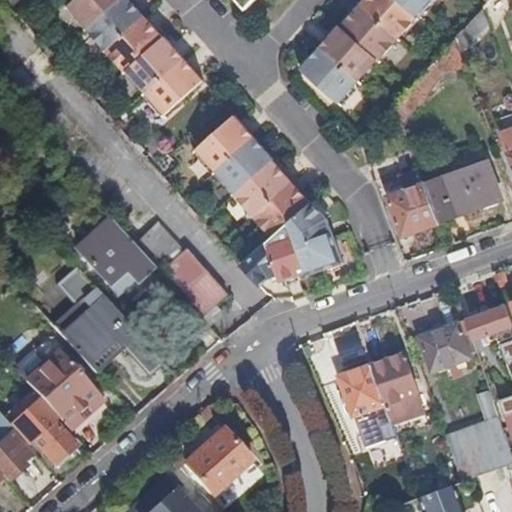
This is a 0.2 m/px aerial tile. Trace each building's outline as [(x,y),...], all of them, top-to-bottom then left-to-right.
[(82,0),(74,8),(94,30),(132,73),(171,116),(207,84),(202,78),(200,80),(171,48),(173,46),(168,40),(167,41),(164,43),(126,0),(125,0),(82,0)] [(164,43),(167,41),(129,0),(125,0),(126,0),(164,43)] [(239,0),(250,12),(261,0),(239,0)] [(309,66),(303,71),(339,103),(379,60),(417,16),(421,20),(435,4),(431,1),(431,0),(373,0),(346,31),(344,29),(343,28),(338,33),(340,36),(311,68),(309,66)] [(346,31),(373,0),(369,0),(344,29),(346,31)] [(94,30),(74,8),(72,9),(91,32),(94,30)] [(458,40),(464,54),(477,41),(483,46),(494,34),(484,12),(458,40)] [(382,63),(421,20),(417,16),(379,60),(381,62),(382,63)] [(94,30),(91,32),(90,33),(129,76),(130,75),(132,73),(94,30)] [(340,36),(338,33),(309,66),(311,68),(340,36)] [(446,79),(469,69),(464,54),(458,40),(397,109),(404,125),(446,79)] [(200,80),(202,78),(173,46),(171,48),(200,80)] [(341,106),(381,62),(379,60),(339,103),(341,106)] [(132,73),(130,75),(169,118),(171,116),(132,73)] [(239,119),(236,121),(276,164),(274,165),(313,208),(315,206),(277,163),(278,162),(239,119)] [(236,121),(203,151),(281,237),(277,241),(246,268),(265,289),(274,281),(282,278),(285,285),(304,278),(302,273),(309,270),(311,275),(312,278),(347,265),(331,222),(317,205),(315,206),(313,208),(274,165),(276,164),(236,121)] [(511,131),(503,136),(511,161),(511,131)] [(281,237),(203,151),(201,153),(240,197),(240,199),(277,241),(281,237)] [(440,226),(482,210),(481,208),(503,200),(489,162),(467,171),(469,174),(427,190),(440,226)] [(405,239),(440,226),(427,190),(421,173),(401,181),(405,193),(390,199),(405,239)] [(138,285),(155,269),(113,222),(79,252),(112,289),(129,274),(138,285)] [(150,255),(164,270),(184,252),(170,237),(150,255)] [(189,253),(166,274),(207,319),(204,321),(213,331),(226,319),(218,309),(229,298),(189,253)] [(304,278),(311,275),(309,270),(302,273),(304,278)] [(125,351),(139,338),(79,272),(37,310),(90,370),(118,344),(125,351)] [(123,300),(138,285),(129,274),(112,289),(123,300)] [(469,322),(476,343),(510,331),(511,336),(511,319),(508,308),(469,322)] [(461,325),(422,339),(434,374),(474,359),(461,325)] [(90,370),(97,377),(125,351),(118,344),(90,370)] [(61,356),(27,385),(43,403),(60,421),(66,428),(80,414),(83,416),(100,400),(61,356)] [(388,407),(420,395),(406,356),(374,368),(388,407)] [(358,418),(369,449),(390,442),(384,428),(394,424),(392,418),(388,407),(374,368),(342,380),(356,419),(358,418)] [(11,424),(40,401),(33,392),(4,414),(11,424)] [(511,399),(502,403),(511,430),(511,399)] [(105,406),(100,400),(83,416),(80,414),(66,428),(72,436),(105,406)] [(60,421),(43,403),(13,430),(18,435),(31,450),(37,445),(58,469),(79,450),(57,425),(60,421)] [(210,409),(199,420),(207,428),(215,421),(210,409)] [(394,424),(397,431),(412,426),(408,413),(392,418),(394,424)] [(13,430),(0,415),(0,472),(12,485),(36,463),(14,438),(18,435),(13,430)] [(511,450),(501,419),(449,438),(466,483),(479,478),(492,474),(507,469),(511,467),(511,450)] [(190,465),(188,466),(216,498),(254,464),(243,451),(248,447),(233,429),(228,434),(226,432),(190,465)] [(181,473),(188,466),(190,465),(185,459),(176,467),(181,473)] [(174,477),(170,481),(181,494),(186,490),(174,477)] [(170,481),(135,511),(197,511),(181,494),(170,481)] [(458,511),(450,489),(422,501),(420,501),(424,511),(458,511)]
